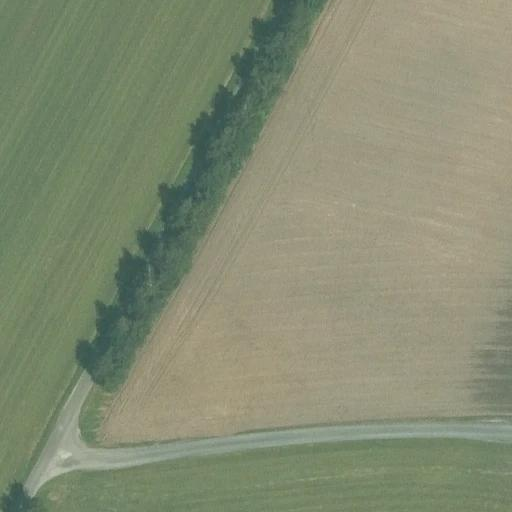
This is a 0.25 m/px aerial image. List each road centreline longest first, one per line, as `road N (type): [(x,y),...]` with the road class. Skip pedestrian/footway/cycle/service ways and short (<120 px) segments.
road 1 (unclassified): [(45,458),(285,0)]
road 2 (unclassified): [(45,458),(86,461),(327,433),(511,434)]
